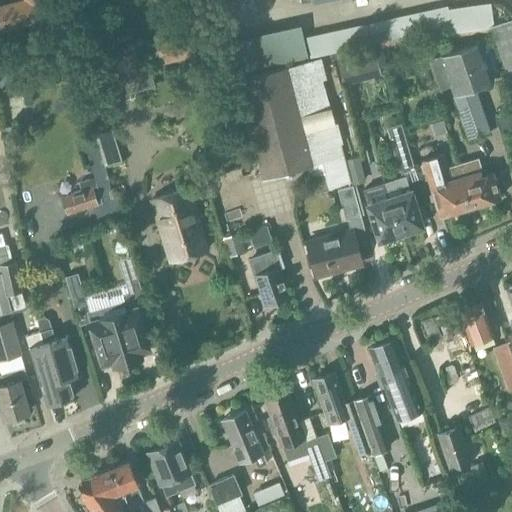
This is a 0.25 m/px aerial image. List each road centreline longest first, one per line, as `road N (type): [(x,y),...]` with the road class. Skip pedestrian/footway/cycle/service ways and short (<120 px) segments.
road 1 (residential): [(28,457),(511,251)]
road 2 (unknown): [(190,385),(134,204),(140,123),(62,2)]
